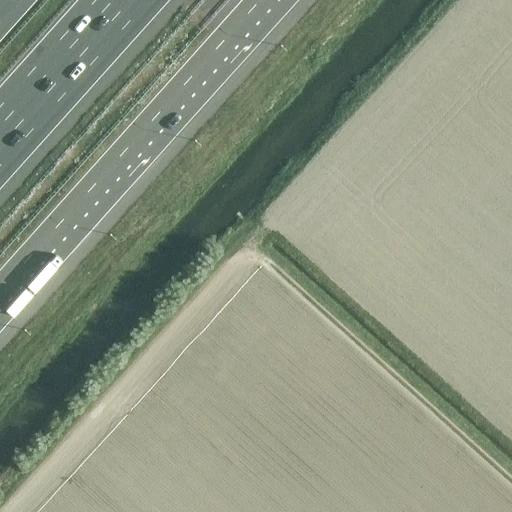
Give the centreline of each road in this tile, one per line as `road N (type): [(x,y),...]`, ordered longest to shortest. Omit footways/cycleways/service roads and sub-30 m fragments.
road 1 (motorway): [(0,290),(260,0)]
road 2 (motorway): [(0,144),(129,0)]
